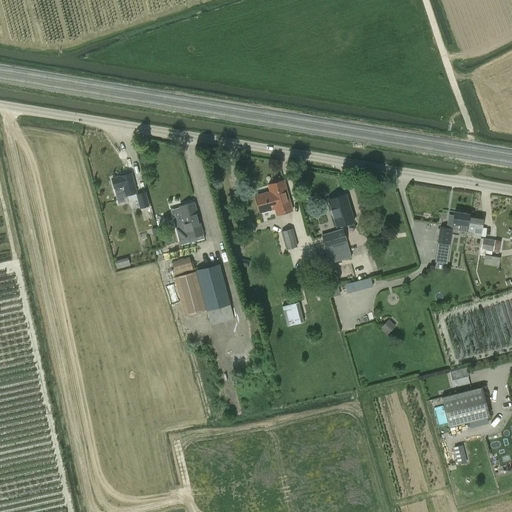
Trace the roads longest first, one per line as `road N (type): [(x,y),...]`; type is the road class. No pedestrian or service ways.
road 1 (unclassified): [(511,190),(0,104)]
road 2 (track): [(468,125),(425,0)]
